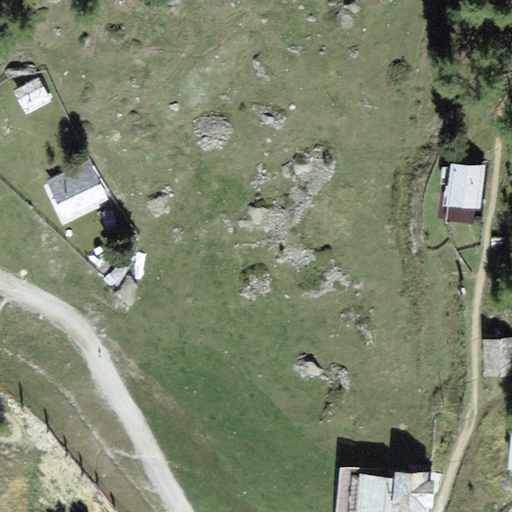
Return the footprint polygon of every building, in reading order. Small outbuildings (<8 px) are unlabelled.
[(32,73),(9,84),(20,107),(43,96),(32,73)] [(478,202),(484,158),(447,153),(440,197),(478,202)] [(87,164),(45,183),(63,223),(106,204),(87,164)] [(511,329),(480,331),(481,368),(511,367),(511,329)] [(511,422),(506,422),(500,464),(511,465),(511,422)] [(419,511),(422,464),(355,459),(351,511),(419,511)]
